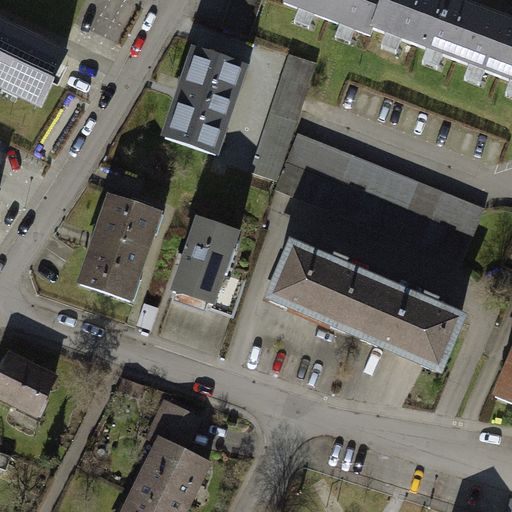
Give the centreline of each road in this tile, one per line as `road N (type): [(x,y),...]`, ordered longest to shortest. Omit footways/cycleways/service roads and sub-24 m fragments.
road 1 (residential): [(0,293),(163,0)]
road 2 (residential): [(0,307),(294,407)]
road 3 (residential): [(294,407),(511,470)]
